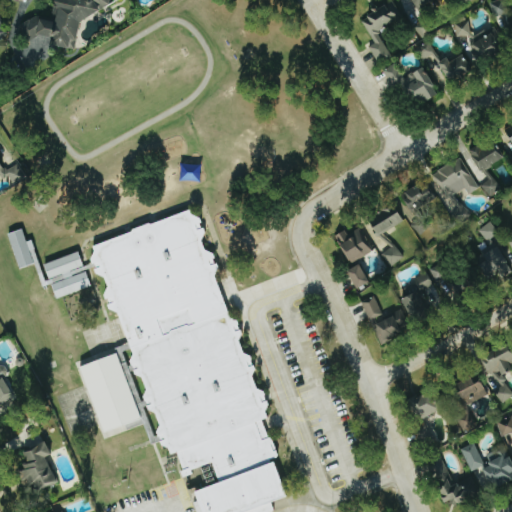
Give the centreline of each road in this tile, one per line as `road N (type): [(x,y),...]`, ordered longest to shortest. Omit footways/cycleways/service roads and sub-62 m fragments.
road 1 (residential): [(416,511),(302,227)]
road 2 (residential): [(302,227),(313,208),(511,83)]
road 3 (residential): [(309,0),(403,153)]
road 4 (residential): [(369,385),(511,308)]
